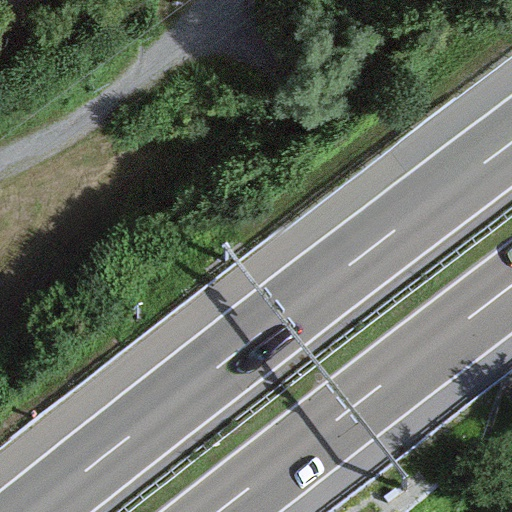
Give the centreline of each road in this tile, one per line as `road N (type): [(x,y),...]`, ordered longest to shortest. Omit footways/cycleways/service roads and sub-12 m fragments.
road 1 (motorway): [(511,139),(34,511)]
road 2 (track): [(511,363),(333,120),(210,21),(224,0)]
road 3 (motorway): [(226,511),(511,290)]
